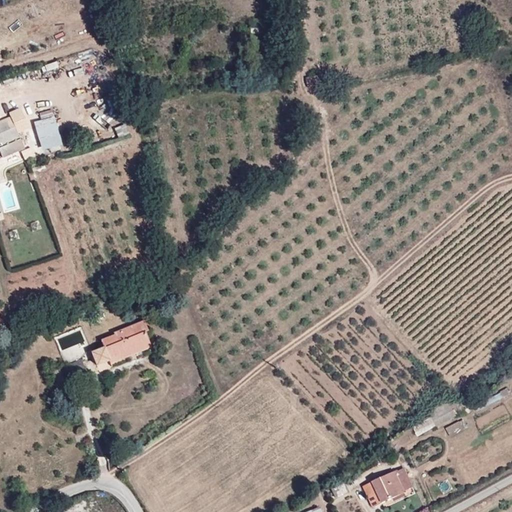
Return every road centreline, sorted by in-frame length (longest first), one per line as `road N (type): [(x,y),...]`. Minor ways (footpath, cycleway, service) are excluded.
road 1 (track): [(107,478),(374,278),(350,241),(334,191),(301,0)]
road 2 (residential): [(27,511),(107,478),(125,488),(137,511)]
